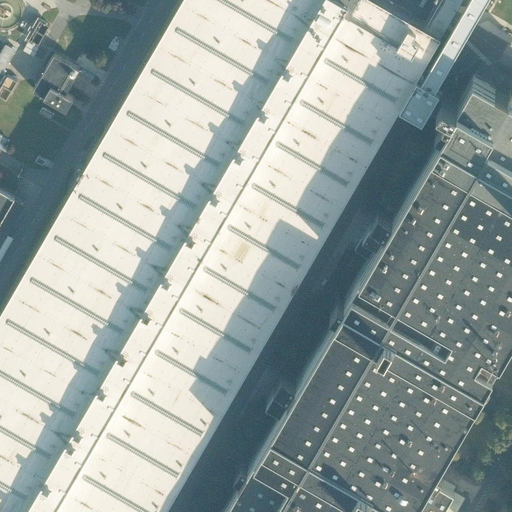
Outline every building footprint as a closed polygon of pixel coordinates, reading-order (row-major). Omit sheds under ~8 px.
[(179,0),(0,310),(0,511),(163,511),(446,27),(450,19),(457,7),(461,0),(441,0),(436,11),(431,18),(399,0),(179,0)] [(0,0),(0,25),(1,26),(7,27),(12,26),(18,23),(21,18),(24,13),(24,7),(22,1),(21,0),(0,0)] [(39,41),(50,20),(38,14),(27,35),(39,41)] [(4,40),(0,47),(0,68),(3,70),(15,45),(4,40)] [(73,62),(55,51),(34,87),(67,106),(74,94),(60,86),(73,62)] [(511,77),(474,54),(459,79),(442,70),(435,82),(451,91),(331,297),(343,304),(221,511),(448,511),(464,487),(444,476),(494,392),(485,387),(492,375),(486,372),(511,325),(511,77)] [(0,92),(7,96),(17,76),(4,70),(0,76),(0,92)] [(0,181),(0,251),(31,199),(0,181)]
